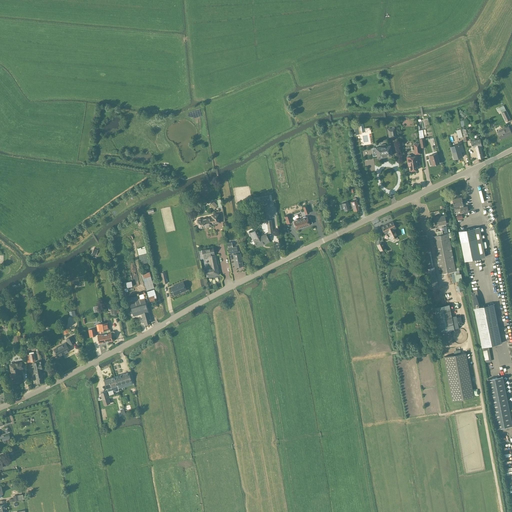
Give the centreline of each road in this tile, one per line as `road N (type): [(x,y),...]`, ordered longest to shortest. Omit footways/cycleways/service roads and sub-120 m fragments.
road 1 (tertiary): [(0,408),(511,149)]
road 2 (track): [(501,511),(471,344)]
